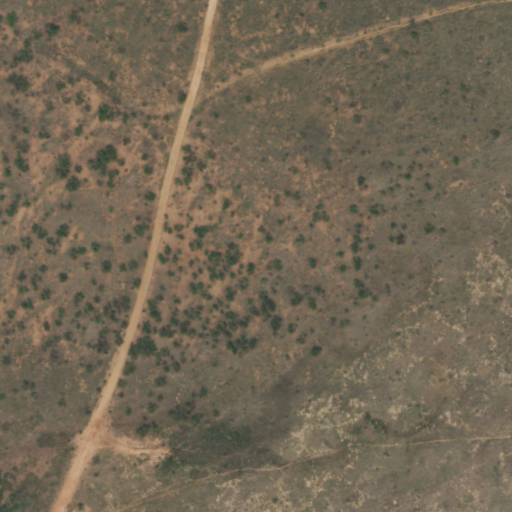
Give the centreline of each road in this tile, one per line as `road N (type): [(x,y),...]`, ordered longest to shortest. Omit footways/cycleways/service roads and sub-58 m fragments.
road 1 (residential): [(96,511),(227,0)]
road 2 (residential): [(221,40),(511,27)]
